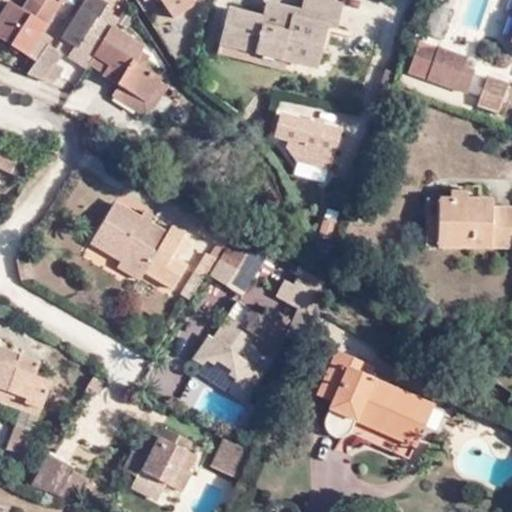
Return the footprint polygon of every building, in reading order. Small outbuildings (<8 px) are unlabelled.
[(26,0),(20,9),(12,3),(0,19),(0,37),(37,63),(31,74),(46,81),(63,56),(49,46),(53,41),(44,35),(68,0),(26,0)] [(124,87),(157,110),(172,87),(153,74),(159,65),(148,58),(150,54),(111,28),(116,20),(104,12),(108,4),(101,0),(87,0),(62,38),(78,50),(93,59),(95,56),(113,67),(125,75),(119,84),(124,87)] [(157,0),(164,12),(183,2),(183,0),(157,0)] [(248,16),(219,8),(211,33),(303,63),(314,26),(324,30),(330,7),(309,0),(293,0),(289,12),(254,0),(248,16)] [(458,64),(461,53),(433,43),(432,46),(413,40),(404,72),(462,91),(470,68),(458,64)] [(93,59),(78,50),(72,58),(86,68),(89,63),(93,59)] [(473,57),(461,53),(458,64),(470,68),(462,91),(473,95),(482,72),(482,66),(479,61),(473,57)] [(107,75),(113,67),(95,56),(93,59),(89,63),(107,75)] [(388,73),(377,71),(373,87),(382,90),(388,73)] [(507,80),(485,74),(476,103),(497,109),(507,80)] [(150,119),(157,110),(124,87),(117,97),(150,119)] [(324,165),(334,124),(273,108),(266,133),(291,140),(287,155),(324,165)] [(429,236),(449,186),(444,186),(444,194),(432,194),(429,236)] [(459,186),(449,186),(429,236),(429,242),(507,243),(509,200),(485,200),(485,192),(460,193),(459,186)] [(418,242),(427,242),(429,242),(429,236),(432,194),(419,193),(418,242)] [(166,232),(151,222),(138,215),(115,201),(94,237),(125,256),(146,268),(152,256),(164,263),(166,259),(181,235),(184,237),(187,231),(173,222),(166,232)] [(138,215),(151,222),(155,216),(143,208),(138,215)] [(197,245),(184,237),(181,235),(166,259),(183,269),(197,245)] [(260,256),(230,240),(219,258),(231,265),(227,268),(247,280),(260,256)] [(146,268),(125,256),(120,264),(141,276),(146,268)] [(307,305),(318,280),(308,274),(311,270),(297,262),(291,273),(295,275),(290,285),(295,287),(290,296),(300,302),(298,307),(305,310),(307,305)] [(199,285),(206,272),(201,268),(192,281),(199,285)] [(221,349),(211,367),(228,377),(232,369),(245,377),(257,358),(253,355),(254,348),(266,356),(278,336),(271,332),(281,317),(269,309),(262,319),(236,303),(227,320),(228,321),(215,344),(221,349)] [(0,358),(0,351),(5,340),(0,338),(0,402),(8,406),(12,399),(30,406),(33,401),(48,407),(57,386),(40,379),(45,368),(23,359),(20,366),(16,365),(0,358)] [(199,360),(211,367),(221,349),(215,344),(211,342),(199,360)] [(19,358),(0,351),(0,358),(16,365),(19,358)] [(356,422),(415,449),(433,408),(352,370),(356,363),(338,354),(318,397),(334,405),(326,421),(325,425),(326,430),(329,434),(332,437),(336,439),(340,439),(343,439),(346,438),(352,433),(356,422)] [(12,399),(8,406),(26,413),(42,419),(45,412),(30,406),(12,399)] [(33,401),(30,406),(45,412),(48,407),(33,401)] [(42,419),(26,413),(20,427),(37,432),(42,419)] [(0,442),(3,443),(9,426),(0,422),(0,442)] [(410,460),(415,449),(356,422),(352,433),(410,460)] [(37,432),(20,427),(11,452),(26,458),(37,432)] [(231,477),(244,447),(216,434),(203,464),(231,477)] [(144,462),(153,442),(143,437),(133,457),(144,462)] [(196,462),(153,442),(144,462),(149,464),(142,479),(166,489),(183,497),(192,480),(188,478),(196,462)] [(52,461),(32,494),(62,505),(78,476),(52,461)] [(156,510),(166,489),(142,479),(134,499),(156,510)]
